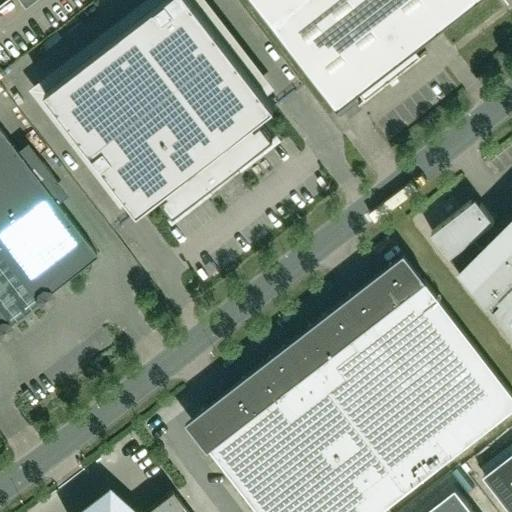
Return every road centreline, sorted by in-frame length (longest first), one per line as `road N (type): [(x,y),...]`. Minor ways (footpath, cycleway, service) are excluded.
road 1 (tertiary): [(0,492),(511,84)]
road 2 (unknown): [(130,0),(37,71),(33,97),(201,335)]
road 3 (unknown): [(373,195),(221,0)]
